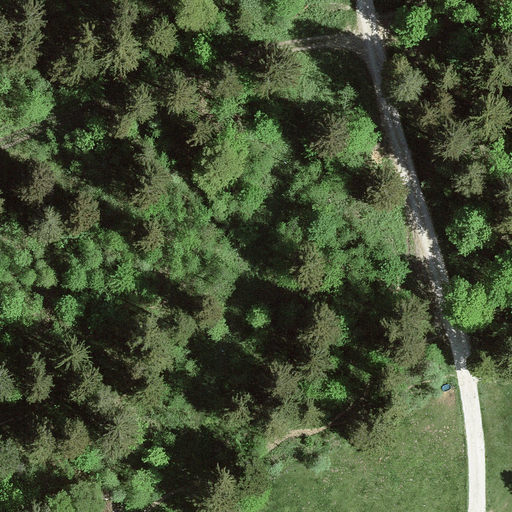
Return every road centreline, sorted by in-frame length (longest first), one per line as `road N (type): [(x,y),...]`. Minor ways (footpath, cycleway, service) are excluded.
road 1 (track): [(468,375),(417,204)]
road 2 (track): [(373,51),(417,204)]
road 3 (track): [(479,511),(480,442),(468,375)]
